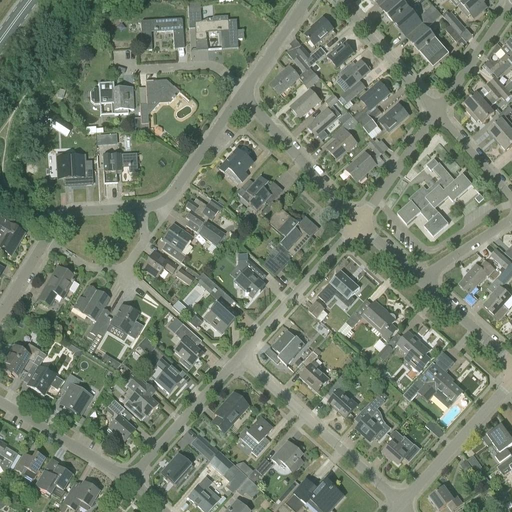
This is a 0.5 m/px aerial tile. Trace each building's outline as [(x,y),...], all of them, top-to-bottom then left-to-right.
[(393,24),(394,23),(408,10),(399,0),(388,0),(385,3),(389,8),(383,13),(393,24)] [(466,0),(461,5),(460,5),(457,8),(467,19),(470,16),(474,20),(487,9),(483,4),(485,2),(483,0),(466,0)] [(199,5),(187,6),(188,20),(200,19),(199,5)] [(422,26),(421,25),(408,10),(394,23),(403,33),(402,34),(402,35),(408,29),(412,34),(422,26)] [(419,54),(435,41),(426,30),(437,20),(435,17),(439,13),(437,12),(421,25),(422,26),(412,34),(416,39),(410,44),(411,43),(421,53),(419,54)] [(459,38),(459,37),(466,31),(451,14),(444,19),(451,27),(450,28),(459,38)] [(199,24),(194,25),(194,30),(195,36),(205,35),(205,33),(217,32),(217,33),(220,33),(220,32),(228,32),(229,50),(229,51),(238,50),(236,22),(227,23),(227,18),(212,19),(212,20),(212,24),(207,24),(206,21),(200,24),(199,24)] [(333,31),(322,19),(314,26),(316,28),(312,31),(311,31),(304,37),(314,48),(333,31)] [(183,39),(182,23),(180,21),(141,23),(140,25),(141,51),(141,52),(142,53),(151,53),(150,32),(154,32),(154,33),(156,33),(156,32),(172,31),(172,40),(183,39)] [(466,45),(459,37),(459,38),(450,28),(445,32),(456,44),(457,43),(459,46),(462,44),(464,47),(466,45)] [(490,64),(486,67),(493,75),(504,65),(511,57),(511,40),(501,50),(497,45),(486,60),(490,64)] [(435,41),(419,54),(419,55),(421,53),(430,63),(428,65),(429,65),(435,60),(439,65),(449,56),(435,41)] [(353,54),(345,45),(339,49),(338,48),(326,58),(336,69),(353,54)] [(311,58),(321,50),(319,48),(309,56),(301,48),(296,53),(300,57),(299,58),(305,64),(311,58)] [(311,58),(315,64),(325,55),(321,50),(311,58)] [(304,64),(305,64),(299,58),(294,63),(304,74),(309,69),(304,64)] [(333,96),(340,105),(341,104),(344,108),(366,90),(359,82),(369,73),(369,72),(370,70),(367,67),(364,67),(360,62),(341,79),(351,90),(341,99),(337,93),(333,96)] [(279,97),(299,80),(288,67),(279,75),(280,76),(270,85),(279,97)] [(304,74),(301,76),(306,81),(314,74),(309,69),(304,74)] [(308,91),(320,81),(314,74),(306,81),(302,84),(308,91)] [(470,118),(504,88),(495,79),(483,89),(489,95),(482,101),(477,95),(464,107),(467,110),(465,112),(470,118)] [(146,106),(139,107),(141,127),(149,127),(149,111),(155,110),(159,105),(164,99),(171,104),(180,94),(170,85),(167,82),(145,84),(146,106)] [(384,102),(388,99),(388,96),(389,95),(379,84),(360,100),(367,108),(370,112),(381,102),(384,102)] [(113,91),(113,86),(98,87),(98,90),(93,90),(90,94),(90,103),(94,106),(99,105),(99,107),(109,106),(109,114),(133,113),(132,90),(113,91)] [(504,88),(470,118),(476,124),(478,122),(481,126),(494,115),(489,109),(501,98),(504,102),(511,96),(504,88)] [(300,120),(320,103),(310,92),(300,101),(301,101),(291,110),(300,120)] [(338,107),(340,105),(333,96),(325,103),(330,109),(336,104),(338,107)] [(389,135),(399,126),(398,125),(407,117),(397,106),(378,122),(389,135)] [(367,108),(354,119),(358,124),(363,130),(372,122),(381,114),(377,109),(376,110),(368,117),(367,116),(366,115),(370,112),(367,108)] [(316,139),(337,121),(327,110),(318,118),(319,119),(307,128),(316,139)] [(347,131),(356,123),(347,113),(338,121),(347,131)] [(49,115),(44,124),(55,131),(60,122),(49,115)] [(372,122),(363,130),(368,136),(377,128),(375,125),(372,122)] [(497,143),(510,132),(501,122),(488,133),(497,143)] [(346,154),(356,145),(345,132),(326,150),(336,161),(345,153),(346,154)] [(511,134),(510,132),(497,143),(505,153),(511,146),(511,134)] [(96,136),(96,147),(117,146),(117,136),(96,136)] [(379,159),(384,154),(372,141),(367,146),(379,159)] [(247,167),(242,162),(244,160),(235,151),(217,171),(227,180),(231,175),(237,181),(250,165),(249,164),(247,167)] [(360,184),(366,179),(366,177),(365,176),(366,175),(365,174),(374,166),(365,154),(345,171),(356,184),(357,183),(358,184),(360,184)] [(137,174),(136,155),(102,157),(103,173),(104,185),(117,184),(116,172),(117,175),(121,175),(121,172),(120,172),(120,167),(128,167),(128,175),(137,174)] [(84,171),(83,159),(56,161),(58,179),(67,178),(68,188),(92,186),(91,171),(84,171)] [(438,167),(433,162),(426,168),(431,174),(433,172),(441,181),(427,193),(423,188),(408,201),(411,203),(397,216),(406,226),(420,214),(428,224),(423,228),(433,239),(448,226),(435,211),(448,199),(452,204),(472,187),(462,176),(455,183),(439,166),(438,167)] [(243,186),(240,189),(253,200),(248,206),(255,212),(263,203),(268,207),(260,216),(265,221),(277,208),(271,203),(274,200),(265,193),(270,188),(269,187),(258,178),(252,185),(248,181),(243,186)] [(479,204),(483,200),(480,196),(475,200),(479,204)] [(206,242),(216,248),(224,236),(205,223),(207,220),(209,221),(216,212),(219,214),(222,209),(211,201),(207,206),(206,205),(204,207),(196,201),(193,205),(188,202),(183,208),(188,212),(184,219),(198,228),(194,234),(206,242)] [(268,258),(261,267),(274,278),(280,271),(281,270),(289,261),(286,258),(288,255),(291,258),(306,242),(309,238),(310,237),(298,227),(279,210),(266,224),(286,242),(280,248),(277,252),(279,254),(272,261),(268,258)] [(0,252),(10,258),(23,236),(0,222),(0,252)] [(181,265),(185,258),(180,254),(190,238),(171,226),(162,239),(165,241),(163,244),(174,251),(170,257),(181,265)] [(505,271),(511,264),(496,251),(490,257),(505,271)] [(170,275),(175,268),(152,253),(140,270),(155,280),(162,269),(170,275)] [(252,300),(261,291),(260,282),(251,273),(254,269),(247,262),(247,255),(237,255),(237,262),(236,262),(237,270),(241,274),(235,280),(235,285),(252,300)] [(495,271),(485,262),(478,269),(475,266),(468,275),(469,276),(460,286),(470,296),(487,277),(489,278),(495,271)] [(511,265),(511,264),(505,271),(506,271),(498,280),(504,286),(511,278),(511,265)] [(74,294),(78,286),(73,283),(74,280),(57,270),(38,302),(48,308),(55,296),(62,301),(68,291),(74,294)] [(189,287),(194,280),(179,270),(175,277),(189,287)] [(325,291),(318,297),(325,304),(331,297),(336,292),(339,289),(345,295),(349,299),(359,289),(340,272),(334,279),(329,284),(330,285),(325,291)] [(202,275),(195,283),(218,303),(203,320),(208,325),(209,324),(216,330),(222,323),(227,328),(236,317),(223,304),(222,304),(227,298),(202,275)] [(97,335),(104,323),(98,319),(108,302),(95,293),(95,292),(88,287),(81,300),(79,299),(72,310),(95,323),(89,334),(95,338),(97,335)] [(498,321),(508,311),(503,307),(510,299),(498,288),(490,297),(491,298),(483,307),(498,321)] [(178,302),(173,307),(180,315),(185,310),(178,302)] [(316,303),(307,312),(316,320),(323,312),(324,310),(318,304),(316,302),(316,303)] [(388,317),(374,304),(365,314),(360,309),(338,333),(344,338),(362,318),(381,336),(380,337),(386,343),(397,331),(391,325),(394,322),(394,320),(394,318),(392,317),(390,316),(388,317)] [(104,323),(97,335),(102,339),(109,326),(120,333),(121,331),(127,335),(138,318),(126,311),(120,320),(115,317),(113,321),(108,318),(105,323),(104,323)] [(329,328),(335,334),(348,320),(343,315),(329,328)] [(195,330),(201,324),(194,317),(188,324),(195,330)] [(182,326),(173,336),(181,342),(177,347),(178,348),(174,353),(180,359),(178,362),(188,372),(192,367),(190,366),(190,365),(196,359),(198,361),(202,355),(187,342),(193,335),(182,326)] [(280,340),(272,349),(280,357),(278,359),(286,367),(305,347),(296,339),(295,340),(287,333),(280,340)] [(413,339),(407,335),(396,347),(407,357),(404,361),(419,375),(431,361),(425,356),(428,353),(418,344),(418,343),(414,338),(413,339)] [(148,355),(155,348),(144,339),(138,346),(148,355)] [(380,353),(385,347),(379,342),(374,348),(380,353)] [(68,343),(65,349),(74,354),(73,358),(78,361),(84,352),(68,343)] [(3,365),(0,370),(0,371),(10,377),(11,375),(17,379),(28,361),(33,364),(36,358),(40,352),(28,346),(24,353),(14,347),(12,350),(10,349),(1,364),(3,365)] [(383,363),(393,352),(387,346),(377,358),(383,363)] [(317,395),(329,381),(319,371),(321,369),(314,362),(321,354),(317,349),(298,370),(303,374),(299,379),(317,395)] [(433,362),(445,373),(454,364),(442,353),(433,362)] [(105,356),(101,362),(116,371),(121,366),(105,356)] [(37,369),(26,387),(43,398),(49,387),(57,392),(62,384),(49,376),(38,369),(42,362),(36,358),(33,364),(32,366),(37,369)] [(167,395),(180,380),(160,361),(156,366),(163,373),(154,383),(167,395)] [(432,365),(403,397),(410,404),(418,395),(427,403),(432,397),(447,410),(452,405),(461,394),(452,386),(446,381),(449,379),(444,375),(435,367),(432,365)] [(69,376),(61,391),(65,393),(63,397),(68,400),(63,409),(79,419),(92,398),(76,388),(71,385),(75,379),(69,376)] [(152,411),(157,406),(142,392),(147,387),(135,377),(127,386),(135,393),(130,398),(131,399),(124,407),(137,419),(142,414),(145,416),(151,410),(152,411)] [(344,420),(357,406),(339,390),(345,383),(341,378),(330,390),(335,395),(327,405),(344,420)] [(223,435),(229,429),(247,408),(233,395),(214,416),(217,419),(211,425),(223,435)] [(377,411),(385,402),(378,396),(365,410),(364,409),(354,420),(359,425),(355,430),(370,444),(374,439),(379,444),(391,430),(385,425),(383,421),(381,417),(379,413),(377,411)] [(122,445),(134,432),(118,417),(123,411),(112,402),(106,410),(111,415),(111,424),(104,433),(110,438),(115,438),(122,445)] [(264,439),(272,430),(260,419),(248,432),(245,429),(237,438),(252,451),(251,453),(256,458),(270,444),(264,439)] [(430,422),(425,427),(430,432),(435,427),(430,422)] [(500,465),(510,457),(506,450),(511,445),(511,441),(500,426),(486,437),(499,455),(494,458),(500,465)] [(403,439),(395,432),(390,439),(392,441),(381,454),(387,459),(388,458),(397,467),(404,459),(409,464),(420,451),(404,437),(403,439)] [(209,457),(214,451),(211,448),(198,436),(192,443),(205,455),(205,454),(209,457)] [(293,475),(303,464),(299,460),(302,457),(287,444),(271,462),(278,468),(281,464),(293,475)] [(239,474),(218,455),(208,466),(229,485),(239,474)] [(36,476),(45,461),(36,456),(32,461),(24,457),(15,471),(24,477),(27,471),(36,476)] [(175,488),(192,469),(177,456),(161,475),(175,488)] [(11,464),(0,458),(0,457),(0,469),(2,473),(5,474),(11,464)] [(477,475),(483,471),(473,457),(467,461),(477,475)] [(511,462),(510,459),(496,469),(503,478),(511,472),(511,473),(511,462)] [(252,485),(252,484),(258,478),(260,479),(271,467),(264,460),(252,473),(246,479),(246,480),(252,485)] [(466,475),(472,471),(466,462),(460,466),(466,475)] [(245,466),(239,472),(246,479),(252,473),(245,466)] [(63,493),(72,477),(57,469),(50,481),(42,476),(35,488),(46,495),(52,486),(63,493)] [(259,491),(252,484),(252,485),(246,480),(235,492),(242,498),(245,494),(251,500),(259,491)] [(316,493),(305,483),(284,505),(291,511),(299,511),(308,502),(319,511),(330,511),(342,499),(325,483),(316,493)] [(89,509),(99,494),(83,485),(75,498),(69,494),(58,511),(63,511),(67,507),(74,511),(75,511),(78,508),(84,511),(86,511),(89,509)] [(202,511),(209,511),(216,504),(198,487),(187,499),(202,511)] [(438,511),(439,511),(453,502),(444,489),(429,500),(438,511)] [(20,508),(24,501),(19,498),(15,505),(20,508)] [(246,511),(236,502),(227,511),(246,511)]
